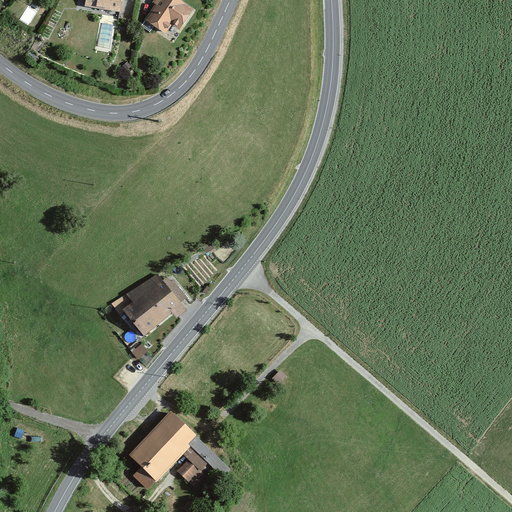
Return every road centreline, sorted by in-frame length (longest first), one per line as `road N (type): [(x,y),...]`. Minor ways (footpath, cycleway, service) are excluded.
road 1 (secondary): [(103,437),(266,238),(300,183),(328,100),(331,0)]
road 2 (track): [(243,267),(511,496)]
road 3 (tertiary): [(0,70),(69,110),(135,117),(189,78),(227,0)]
road 4 (track): [(144,386),(197,421),(219,422),(313,327)]
